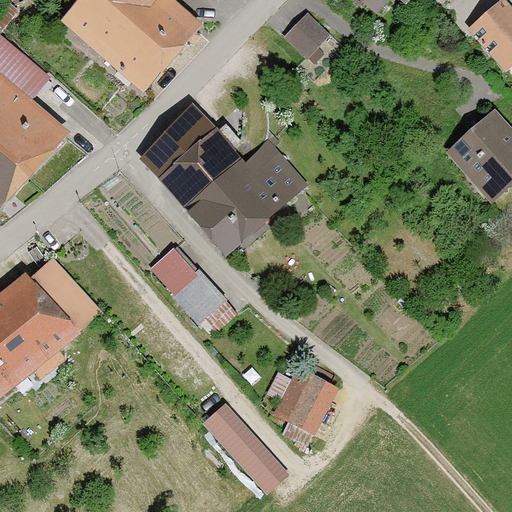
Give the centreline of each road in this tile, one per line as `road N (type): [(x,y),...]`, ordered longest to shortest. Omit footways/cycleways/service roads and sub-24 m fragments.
road 1 (residential): [(0,246),(125,148),(271,0)]
road 2 (track): [(382,395),(494,511)]
